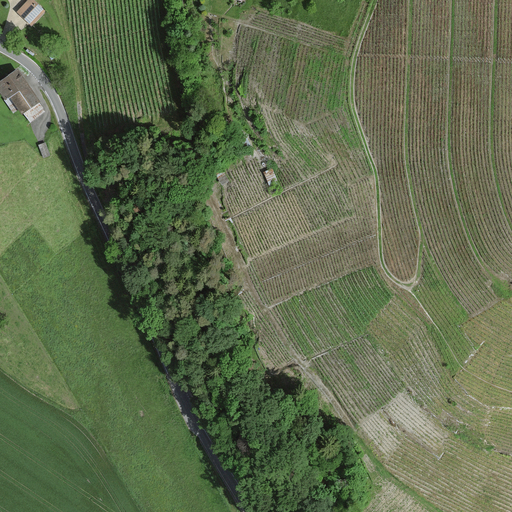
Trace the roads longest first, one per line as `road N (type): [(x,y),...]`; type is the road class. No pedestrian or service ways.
road 1 (tertiary): [(183,395),(57,102),(35,69),(0,47)]
road 2 (track): [(438,511),(384,474),(286,345),(251,291),(216,211)]
road 3 (track): [(374,0),(352,96),(375,172),(381,264),(410,286)]
road 4 (track): [(83,173),(70,49),(55,0)]
road 5 (unclassified): [(183,395),(272,511)]
road 6 (tertiary): [(248,511),(183,395)]
